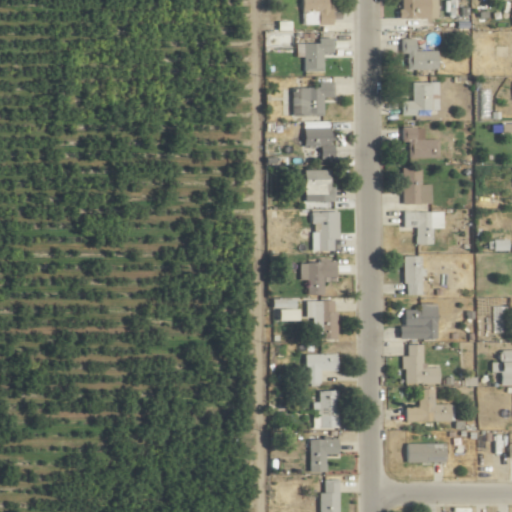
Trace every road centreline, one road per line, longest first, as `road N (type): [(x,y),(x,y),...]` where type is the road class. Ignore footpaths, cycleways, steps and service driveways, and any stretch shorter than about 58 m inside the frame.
road 1 (residential): [(370,511),(364,0)]
road 2 (residential): [(370,491),(511,491)]
